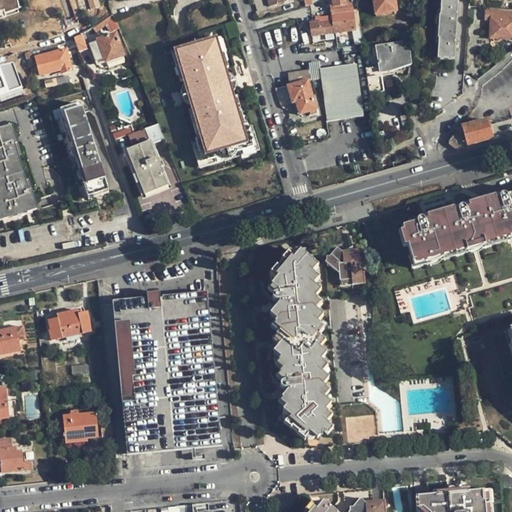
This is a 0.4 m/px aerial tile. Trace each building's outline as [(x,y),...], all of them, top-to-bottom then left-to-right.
[(97,0),(88,0),(91,9),(100,7),(97,0)] [(332,15),(353,13),(351,4),(347,4),(346,0),(332,0),(333,7),(331,7),(332,15)] [(372,0),(375,14),(396,11),(394,0),(372,0)] [(439,38),(438,38),(437,58),(453,59),(457,0),(440,0),(440,15),(441,15),(439,38)] [(491,19),(490,38),(505,39),(511,38),(511,11),(486,10),(485,19),(491,19)] [(332,15),(332,17),(332,21),(319,23),(318,21),(311,22),(312,35),(342,31),(354,29),(355,29),(353,13),(332,15)] [(113,31),(119,27),(113,16),(112,14),(93,28),(95,31),(105,25),(109,31),(112,30),(113,31)] [(172,40),(188,96),(228,84),(223,69),(210,26),(180,35),(181,37),(172,40)] [(342,31),(343,40),(355,38),(354,29),(342,31)] [(82,34),(74,38),(78,52),(87,49),(84,39),(82,34)] [(123,55),(115,34),(98,41),(106,62),(123,55)] [(505,48),(505,39),(490,38),(489,47),(505,48)] [(366,69),(369,94),(382,92),(381,77),(380,72),(391,70),(390,64),(407,62),(404,43),(375,47),(379,67),(366,69)] [(32,54),(31,58),(42,55),(40,48),(29,51),(31,52),(32,54)] [(66,50),(36,57),(40,75),(60,70),(61,73),(71,71),(66,50)] [(22,52),(11,55),(13,65),(17,81),(27,79),(22,52)] [(5,67),(13,65),(11,55),(3,57),(5,67)] [(511,99),(511,63),(485,83),(503,106),(511,99)] [(18,86),(17,81),(13,65),(5,67),(10,87),(18,86)] [(318,77),(325,122),(362,117),(354,65),(319,69),(320,77),(318,77)] [(320,77),(319,69),(288,74),(289,85),(286,86),(292,103),(295,102),(299,115),(308,112),(309,116),(320,113),(319,109),(316,110),(308,80),(318,77),(320,77)] [(240,128),(228,84),(188,96),(192,110),(201,139),(194,141),(200,163),(253,147),(247,126),(240,128)] [(80,104),(58,111),(87,200),(108,194),(80,104)] [(404,113),(398,116),(401,127),(408,125),(404,113)] [(463,125),(462,124),(460,125),(448,142),(457,149),(466,147),(466,145),(492,138),(486,116),(479,118),(479,120),(463,125)] [(149,144),(163,139),(158,125),(144,130),(149,142),(148,142),(149,143),(149,144)] [(15,141),(11,127),(6,129),(0,130),(0,211),(3,220),(37,210),(33,196),(27,198),(22,183),(14,157),(9,143),(15,141)] [(113,134),(115,140),(132,134),(130,128),(113,134)] [(144,130),(132,134),(137,146),(148,142),(149,142),(144,130)] [(15,141),(9,143),(14,157),(20,155),(15,141)] [(166,185),(149,144),(149,143),(128,151),(145,194),(166,185)] [(28,181),(22,183),(27,198),(33,196),(28,181)] [(416,222),(402,226),(412,261),(511,232),(511,194),(507,196),(507,194),(506,193),(504,193),(503,193),(501,194),(500,195),(500,198),(465,208),(465,207),(463,206),(462,205),(461,205),(459,206),(458,207),(458,208),(458,210),(424,220),(423,218),(422,218),(419,217),(418,218),(417,219),(416,220),(416,222)] [(308,253),(299,254),(313,265),(307,270),(314,276),(308,282),(315,288),(310,294),(317,299),(311,306),(318,313),(312,319),(319,325),(314,331),(321,337),(314,344),(322,350),(316,356),(323,362),(317,369),(324,375),(318,380),(326,387),(321,393),(327,398),(321,404),(328,411),(322,417),(330,424),(317,439),(310,433),(305,439),(305,447),(379,440),(379,433),(375,430),(374,412),(363,403),(339,405),(328,293),(340,292),(340,294),(364,291),(360,248),(342,249),(336,246),(325,259),(324,253),(309,255),(308,253)] [(290,427),(291,426),(294,422),(300,427),(297,430),(296,432),(305,439),(310,433),(317,439),(330,424),(322,417),(328,411),(321,404),(327,398),(321,393),(326,387),(318,380),(324,375),(317,369),(323,362),(316,356),(322,350),(314,344),(321,337),(314,331),(319,325),(312,319),(318,313),(311,306),(317,299),(310,294),(315,288),(308,282),(314,276),(307,270),(313,265),(299,254),(298,253),(293,259),(286,253),(281,259),(282,260),(285,262),(279,269),(276,266),(275,266),(270,272),(277,278),(271,285),(277,290),(276,292),(274,293),(272,295),(272,297),(274,299),(275,300),(279,300),(279,303),(281,302),(282,309),(266,310),(272,375),(281,380),(282,383),(283,384),(285,385),(287,386),(287,389),(289,388),(290,394),(273,395),(276,422),(283,421),(290,427)] [(282,260),(276,266),(279,269),(285,262),(282,260)] [(219,447),(204,295),(159,299),(159,293),(147,294),(148,301),(108,304),(123,456),(219,447)] [(76,310),(67,312),(72,339),(77,338),(76,334),(93,330),(91,321),(88,322),(86,312),(77,314),(76,310)] [(69,340),(72,339),(67,312),(57,314),(58,319),(48,321),(50,330),(49,331),(51,340),(68,336),(69,340)] [(384,322),(393,370),(401,368),(398,357),(397,357),(391,321),(384,322)] [(24,341),(21,327),(0,331),(0,353),(19,350),(17,343),(24,341)] [(87,365),(75,366),(76,374),(87,373),(87,365)] [(7,397),(6,389),(0,389),(0,420),(9,419),(9,418),(7,397)] [(16,395),(7,397),(9,418),(18,417),(16,395)] [(366,403),(363,403),(374,412),(375,430),(379,433),(376,411),(366,404),(366,403)] [(66,443),(78,442),(78,439),(87,438),(98,437),(96,413),(79,415),(79,413),(70,414),(70,416),(63,417),(66,443)] [(291,426),(297,430),(300,427),(294,422),(291,426)] [(395,432),(379,433),(379,440),(379,443),(405,439),(404,431),(395,432)] [(10,439),(0,440),(0,459),(1,460),(2,473),(31,470),(30,464),(22,464),(21,452),(15,452),(15,447),(11,448),(10,439)] [(485,511),(484,494),(415,499),(416,511),(421,510),(422,511),(485,511)] [(385,511),(384,501),(385,500),(366,501),(360,497),(354,505),(349,505),(349,510),(348,511),(385,511)] [(336,511),(323,500),(316,508),(310,503),(303,510),(305,511),(304,511),(336,511)]
